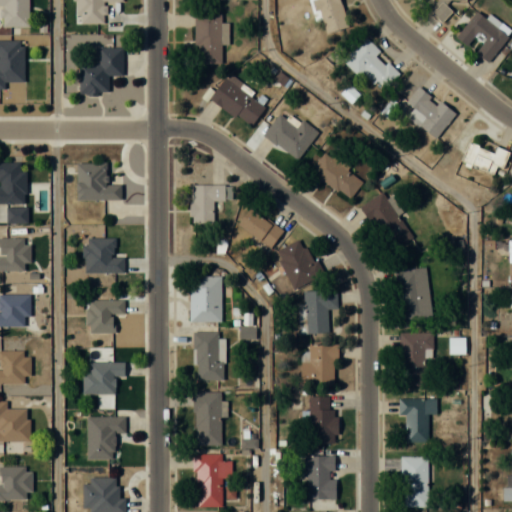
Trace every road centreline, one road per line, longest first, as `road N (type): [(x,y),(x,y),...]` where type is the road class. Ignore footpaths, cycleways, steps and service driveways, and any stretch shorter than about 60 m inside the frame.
road 1 (residential): [(369,511),(367,291),(335,232),(204,135),(0,130)]
road 2 (residential): [(157,511),(155,0)]
road 3 (residential): [(511,117),(393,22),(377,0)]
